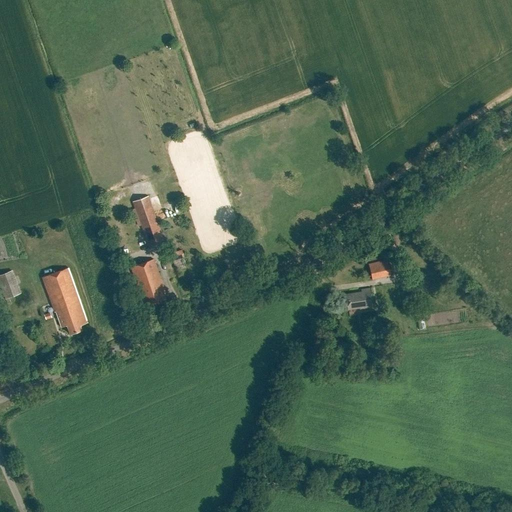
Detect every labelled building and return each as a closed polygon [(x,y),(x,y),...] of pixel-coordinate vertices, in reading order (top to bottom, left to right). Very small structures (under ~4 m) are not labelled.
[(147,196),(132,201),(149,250),(165,244),(147,196)] [(181,250),(170,253),(172,261),(184,257),(181,250)] [(165,294),(165,293),(154,259),(132,267),(145,306),(166,299),(165,294)] [(368,263),(371,278),(391,274),(388,259),(368,263)] [(68,267),(42,277),(55,312),(56,311),(57,312),(62,327),(67,325),(70,334),(82,330),(80,325),(88,322),(68,267)] [(0,274),(0,288),(4,299),(21,293),(12,270),(0,274)] [(361,288),(362,291),(345,293),(348,309),(360,307),(373,305),(370,287),(361,288)]
